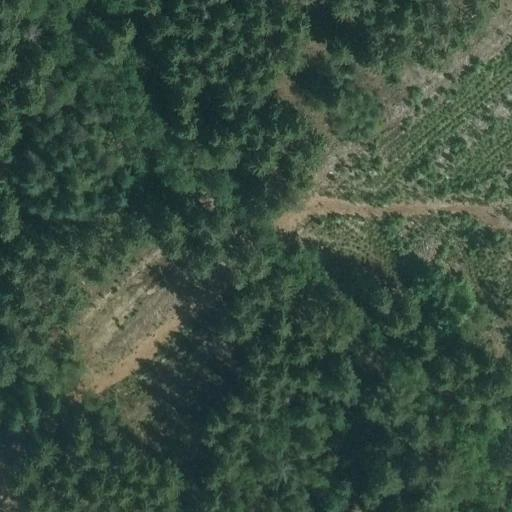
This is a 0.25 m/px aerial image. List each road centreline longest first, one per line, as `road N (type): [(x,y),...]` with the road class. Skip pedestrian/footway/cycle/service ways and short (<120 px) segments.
road 1 (track): [(455,442),(31,0)]
road 2 (track): [(0,447),(21,416),(300,193),(478,206),(511,219)]
